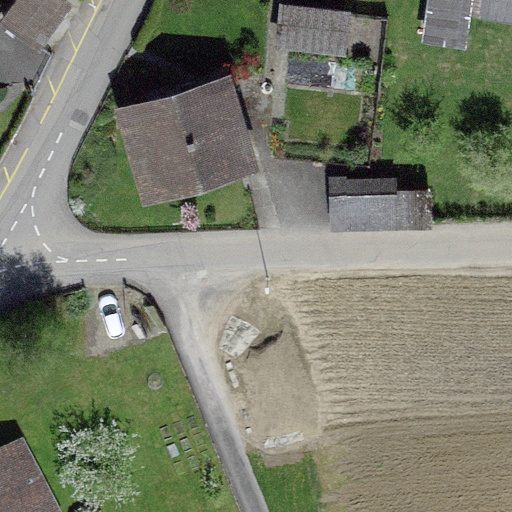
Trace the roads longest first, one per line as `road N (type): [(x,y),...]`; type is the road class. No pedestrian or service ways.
road 1 (residential): [(511,244),(90,258),(14,245)]
road 2 (residential): [(14,245),(125,0)]
